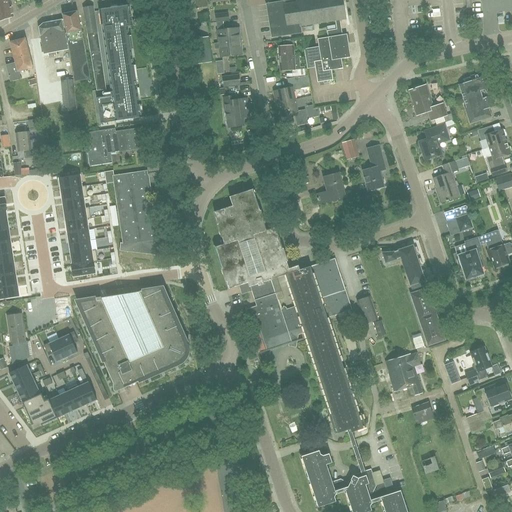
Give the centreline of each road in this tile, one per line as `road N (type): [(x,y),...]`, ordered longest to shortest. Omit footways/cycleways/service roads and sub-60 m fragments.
road 1 (residential): [(201,271),(60,292),(48,281),(33,195)]
road 2 (residential): [(13,462),(220,369)]
road 3 (residential): [(426,218),(347,246),(296,240),(276,158)]
road 4 (residential): [(209,188),(194,157),(165,0)]
road 5 (residential): [(220,369),(245,388),(292,511)]
road 6 (residential): [(276,158),(244,0)]
road 7 (residential): [(426,218),(393,127),(371,99)]
road 8 (residential): [(491,316),(452,299),(426,218)]
